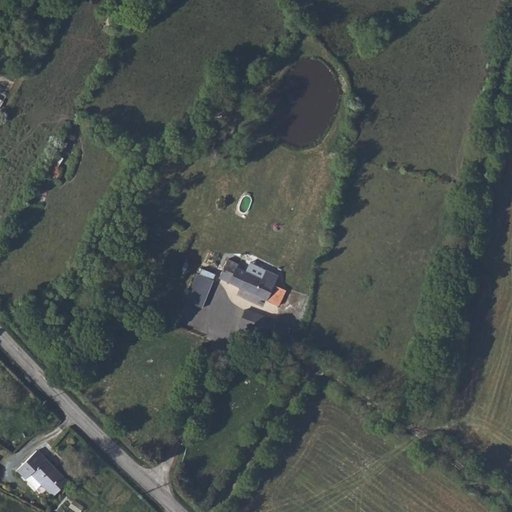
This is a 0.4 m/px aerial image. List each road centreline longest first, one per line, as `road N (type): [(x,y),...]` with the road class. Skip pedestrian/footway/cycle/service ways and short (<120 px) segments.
road 1 (track): [(511,31),(421,433)]
road 2 (track): [(214,511),(312,370),(327,369),(421,433)]
road 3 (tertiary): [(0,334),(156,492)]
road 4 (residential): [(156,492),(233,310)]
